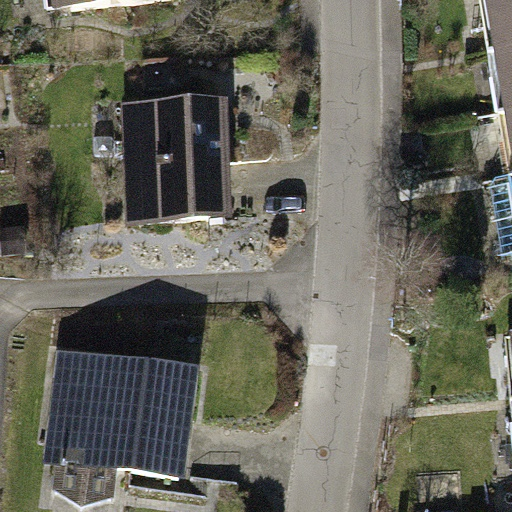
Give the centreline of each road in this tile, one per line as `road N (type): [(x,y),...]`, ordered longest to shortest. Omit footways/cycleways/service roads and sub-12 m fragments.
road 1 (residential): [(353,0),(343,297),(315,511)]
road 2 (unknown): [(0,286),(343,297)]
